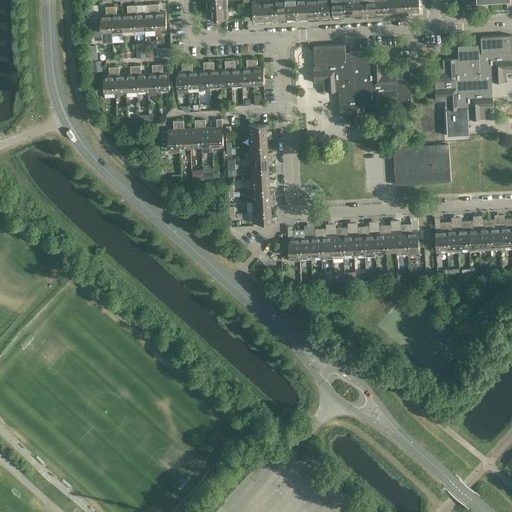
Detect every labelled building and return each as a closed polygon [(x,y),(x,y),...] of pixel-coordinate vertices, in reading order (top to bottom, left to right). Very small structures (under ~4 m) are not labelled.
[(227,0),(206,0),(207,1),(211,1),(211,8),(228,7),(227,0)] [(273,0),(272,0),(263,1),(264,17),(271,16),(271,21),(275,20),(273,0)] [(284,0),(273,0),(275,20),(285,20),(284,16),(286,16),(284,0)] [(295,0),(284,0),(286,16),(293,15),(293,19),(297,19),(295,0)] [(306,0),(295,0),(297,19),(308,19),(306,0)] [(317,0),(306,0),(308,19),(318,18),(317,0)] [(328,0),(317,0),(318,18),(330,17),(328,0)] [(342,0),(331,0),(333,17),(344,17),(342,0)] [(353,0),(342,0),(344,17),(355,16),(353,0)] [(364,0),(353,0),(355,16),(365,15),(364,0)] [(375,0),(364,0),(365,15),(376,15),(375,0)] [(386,0),(375,0),(376,15),(387,14),(386,0)] [(397,0),(386,0),(387,14),(398,14),(397,0)] [(407,0),(397,0),(398,14),(409,13),(407,0)] [(419,0),(407,0),(409,13),(420,12),(419,0)] [(263,1),(252,1),(253,22),(257,21),(257,17),(264,17),(263,1)] [(149,12),(144,12),(144,29),(155,28),(154,4),(149,4),(149,12)] [(159,4),(154,4),(155,28),(166,28),(166,11),(160,12),(159,4)] [(128,13),(122,14),(123,30),(134,29),(132,5),(127,5),(128,13)] [(138,5),(132,5),(134,29),(144,29),(144,12),(138,13),(138,5)] [(101,31),(112,30),(111,6),(106,7),(106,14),(100,15),(101,31)] [(116,6),(111,6),(112,30),(123,30),(122,14),(116,14),(116,6)] [(228,7),(211,8),(212,15),(208,16),(208,20),(228,19),(228,7)] [(443,68),(434,68),(436,100),(445,100),(447,136),(468,135),(468,119),(484,118),(484,109),(493,109),(492,82),(507,81),(506,72),(511,71),(511,39),(511,35),(481,36),(481,44),(458,45),(458,58),(443,59),(443,68)] [(345,44),(314,46),(315,66),(313,66),(314,82),(323,82),(324,91),(339,90),(341,117),(350,117),(350,126),(366,125),(365,113),(388,112),(387,103),(396,103),(411,101),(409,70),(385,71),(385,62),(369,63),(369,50),(353,51),(345,52),(345,44)] [(102,59),(92,59),(92,70),(103,70),(102,59)] [(247,67),(241,68),(242,84),(253,83),(252,59),(247,59),(247,67)] [(257,59),(252,59),(253,83),(264,83),(263,67),(257,67),(257,59)] [(225,69),(220,69),(221,85),(231,85),(230,60),(225,61),(225,69)] [(235,60),(230,60),(231,85),(242,84),(241,68),(236,68),(235,60)] [(214,61),(209,62),(210,86),(221,85),(220,69),(214,69),(214,61)] [(192,62),(187,63),(188,87),(199,86),(198,70),(192,70),(192,62)] [(204,70),(198,70),(199,86),(210,86),(209,62),(203,62),(204,70)] [(182,71),(176,71),(177,87),(188,87),(187,63),(182,63),(182,71)] [(153,73),(147,73),(148,89),(159,88),(157,64),(152,65),(153,73)] [(162,64),(157,64),(159,88),(170,88),(169,72),(163,72),(162,64)] [(141,65),(136,66),(137,90),(148,89),(147,73),(141,73),(141,65)] [(119,66),(114,67),(115,91),(126,90),(125,74),(120,74),(119,66)] [(131,74),(125,74),(126,90),(137,90),(136,66),(131,66),(131,74)] [(104,91),(115,91),(114,67),(109,67),(109,75),(103,75),(104,91)] [(217,127),(211,127),(212,145),(224,144),(222,118),(217,119),(217,127)] [(205,119),(200,120),(202,145),(212,145),(211,127),(206,127),(205,119)] [(184,120),(179,121),(180,147),(191,146),(190,128),(184,128),(184,120)] [(195,128),(190,128),(191,146),(202,145),(200,120),(195,120),(195,128)] [(169,147),(180,147),(179,121),(173,121),(174,129),(168,129),(169,147)] [(266,124),(248,125),(249,136),(271,135),(271,131),(267,131),(266,124)] [(271,135),(249,136),(250,147),(268,146),(267,139),(271,139),(271,135)] [(454,180),(451,144),(396,148),(399,184),(454,180)] [(268,146),(250,147),(250,158),(272,156),(272,153),(268,153),(268,146)] [(272,156),(250,158),(251,168),(269,167),(268,160),(273,160),(272,156)] [(269,167),(251,168),(251,179),(274,178),(273,174),(269,175),(269,167)] [(274,178),(251,179),(252,190),(270,189),(270,182),(274,182),(274,178)] [(270,189),(252,190),(253,201),(275,200),(275,196),(270,196),(270,189)] [(275,200),(253,201),(253,212),(271,211),(271,204),(275,203),(275,200)] [(271,211),(253,212),(254,223),(276,222),(276,218),(272,218),(271,211)] [(506,226),(500,227),(501,249),(511,248),(511,245),(510,218),(505,218),(506,226)] [(484,228),(479,228),(480,250),(491,249),(489,219),(484,220),(484,228)] [(501,249),(500,227),(494,227),(494,219),(489,219),(491,249),(501,249)] [(463,229),(457,229),(458,251),(469,251),(467,220),(462,221),(463,229)] [(472,220),(467,220),(469,251),(480,250),(479,228),(473,228),(472,220)] [(451,221),(446,222),(447,252),(458,251),(457,229),(451,229),(451,221)] [(435,230),(436,252),(447,252),(446,222),(441,222),(441,230),(435,230)] [(412,223),(407,224),(408,254),(419,253),(419,247),(425,246),(424,241),(419,241),(418,231),(412,231),(412,223)] [(402,232),(396,232),(397,254),(408,254),(407,224),(401,224),(402,232)] [(380,233),(375,233),(376,256),(376,251),(386,251),(385,225),(380,225),(380,233)] [(390,225),(385,225),(386,251),(396,250),(397,254),(396,232),(391,233),(390,225)] [(359,234),(353,235),(354,257),(365,256),(363,226),(358,226),(359,234)] [(369,226),(363,226),(365,256),(376,256),(375,233),(369,234),(369,226)] [(337,236),(331,236),(333,258),(343,257),(342,227),(337,228),(337,236)] [(347,227),(342,227),(343,257),(344,257),(344,253),(353,253),(353,257),(354,257),(353,235),(347,235),(347,227)] [(316,237),(310,237),(311,259),(322,258),(320,228),(315,229),(316,237)] [(325,228),(320,228),(322,258),(333,258),(331,236),(326,236),(325,228)] [(304,229),(299,230),(300,260),(311,259),(310,237),(304,237),(304,229)] [(289,260),(300,260),(299,230),(294,230),(294,238),(288,238),(289,260)]
